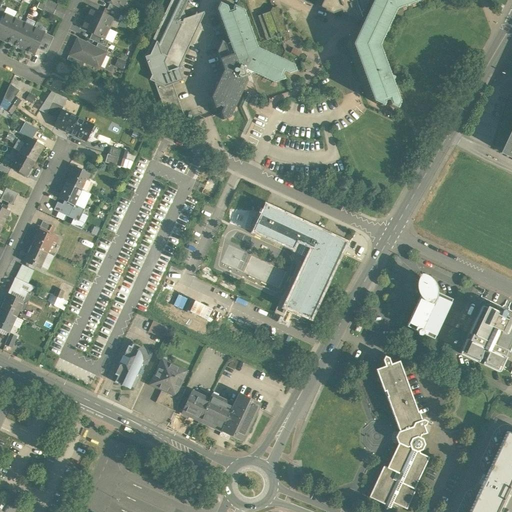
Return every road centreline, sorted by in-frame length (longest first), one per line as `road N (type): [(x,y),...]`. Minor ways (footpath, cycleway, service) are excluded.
road 1 (residential): [(115,111),(386,236)]
road 2 (unclassified): [(386,236),(261,463)]
road 3 (unclassified): [(0,362),(228,472)]
road 4 (unclassified): [(511,19),(386,236)]
road 5 (residential): [(511,291),(386,236)]
